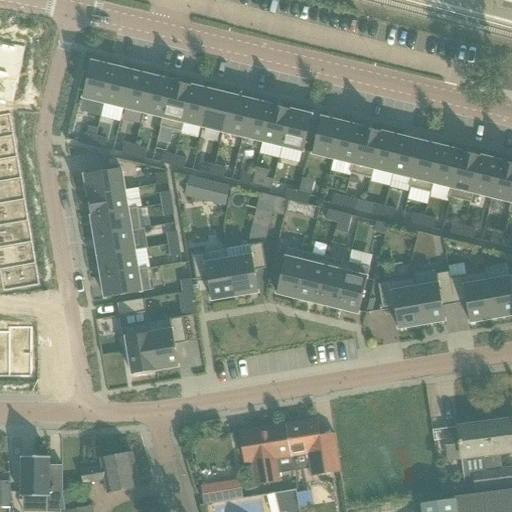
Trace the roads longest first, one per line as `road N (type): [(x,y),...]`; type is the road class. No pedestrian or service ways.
road 1 (residential): [(511,113),(67,6)]
road 2 (residential): [(93,415),(43,153),(67,6)]
road 3 (residential): [(511,356),(155,413)]
